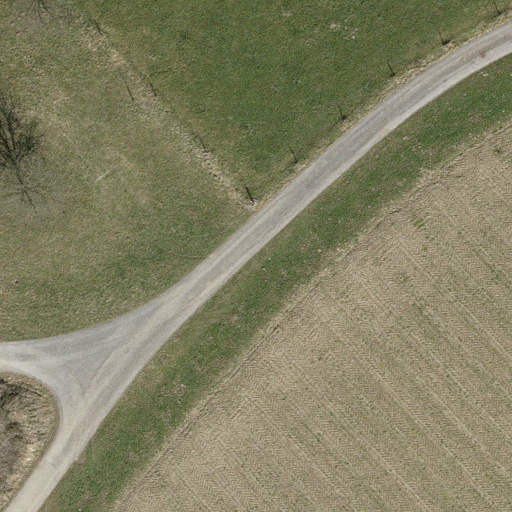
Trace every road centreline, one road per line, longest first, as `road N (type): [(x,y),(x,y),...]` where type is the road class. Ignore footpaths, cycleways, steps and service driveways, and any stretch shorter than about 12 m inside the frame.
road 1 (track): [(511,38),(407,101),(327,166),(122,356)]
road 2 (track): [(122,356),(21,511)]
road 3 (track): [(122,356),(0,355)]
